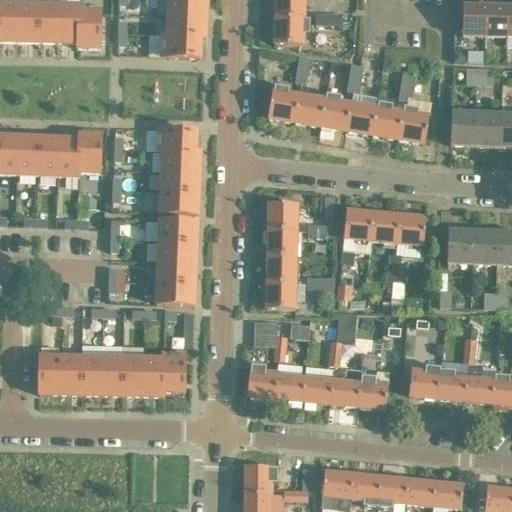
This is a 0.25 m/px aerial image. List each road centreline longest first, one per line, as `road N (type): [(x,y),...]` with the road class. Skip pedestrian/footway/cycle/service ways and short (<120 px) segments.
road 1 (residential): [(217,436),(511,464)]
road 2 (residential): [(227,167),(511,190)]
road 3 (residential): [(227,167),(217,436)]
road 4 (residential): [(217,436),(8,428)]
road 5 (residential): [(8,428),(15,259)]
road 6 (residential): [(232,0),(227,167)]
